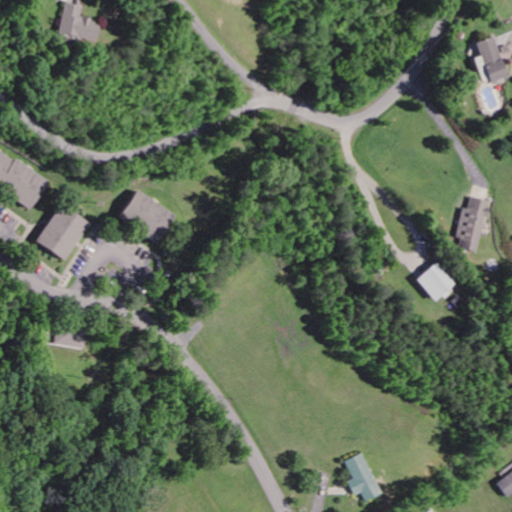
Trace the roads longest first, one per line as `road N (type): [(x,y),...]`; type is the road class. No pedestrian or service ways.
road 1 (residential): [(455,0),(417,68),(379,107),(356,118),(263,100),(153,149),(108,156),(62,144),(0,97)]
road 2 (residential): [(287,511),(236,424),(168,343),(125,312),(65,298),(0,260)]
road 3 (residential): [(287,101),(236,66),(180,0)]
